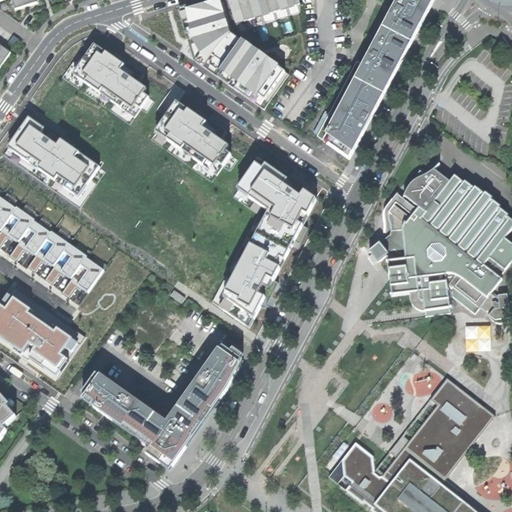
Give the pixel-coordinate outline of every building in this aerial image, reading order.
[(36,0),(12,0),(13,2),(16,10),(38,3),(36,0)] [(300,5),(299,0),(242,0),(238,1),(238,0),(228,0),(236,25),(300,5)] [(317,137),(350,160),(435,0),(400,0),(365,67),(357,63),(317,137)] [(230,35),(220,1),(179,12),(194,61),(265,110),(289,76),(230,35)] [(20,41),(14,36),(8,43),(15,48),(20,41)] [(0,69),(11,54),(0,45),(0,69)] [(87,60),(79,54),(62,78),(131,126),(154,93),(138,82),(127,75),(131,69),(125,65),(98,46),(87,60)] [(181,105),(154,142),(214,185),(236,153),(210,134),(214,128),(181,105)] [(74,205),(100,168),(72,149),(75,145),(65,138),(62,142),(51,134),(54,130),(50,127),(47,125),(44,129),(29,119),(4,156),(74,205)] [(323,204),(265,164),(237,199),(271,223),(224,308),(253,329),(323,204)] [(415,182),(412,184),(414,189),(423,211),(437,207),(460,184),(469,181),(467,180),(466,181),(457,174),(450,183),(434,170),(432,172),(425,176),(424,177),(424,179),(424,180),(424,181),(423,183),(418,179),(415,182)] [(420,172),(415,182),(418,179),(423,183),(424,181),(424,180),(424,179),(424,177),(425,176),(420,172)] [(511,214),(501,207),(503,205),(494,198),(495,196),(488,191),(487,192),(478,185),(476,187),(469,181),(460,184),(437,207),(420,212),(417,211),(411,219),(394,205),(389,212),(388,215),(391,229),(391,235),(369,253),(373,258),(377,264),(386,257),(391,297),(409,295),(411,305),(413,308),(417,311),(424,313),(425,319),(449,316),(447,296),(440,290),(444,286),(447,289),(446,291),(451,295),(451,299),(475,316),(479,310),(485,315),(488,311),(491,314),(488,318),(487,317),(489,320),(493,324),(497,326),(501,326),(504,325),(508,322),(509,321),(506,298),(497,300),(491,295),(501,282),(499,280),(511,262),(511,245),(505,239),(511,230),(511,217),(509,215),(511,214)] [(412,184),(411,185),(421,212),(423,211),(414,189),(412,184)] [(408,188),(406,192),(409,200),(419,208),(417,211),(420,212),(421,212),(411,185),(408,188)] [(92,294),(107,272),(86,258),(68,245),(50,233),(34,222),(16,209),(0,197),(0,250),(73,302),(83,288),(92,294)] [(171,263),(163,274),(176,283),(183,273),(171,263)] [(0,315),(0,335),(61,378),(88,339),(17,290),(0,315)] [(491,325),(465,326),(466,352),(492,351),(491,325)] [(169,424),(102,377),(84,402),(151,449),(147,455),(170,472),(231,385),(246,363),(223,347),(169,424)] [(413,442),(384,479),(376,472),(375,459),(357,445),(345,461),(347,477),(355,483),(348,492),(364,505),(365,504),(374,510),(372,511),(479,511),(446,485),(496,417),(449,380),(433,400),(440,406),(413,442)] [(0,441),(0,442),(6,435),(3,433),(7,429),(6,428),(18,417),(6,403),(9,401),(3,394),(0,396),(0,441)]
